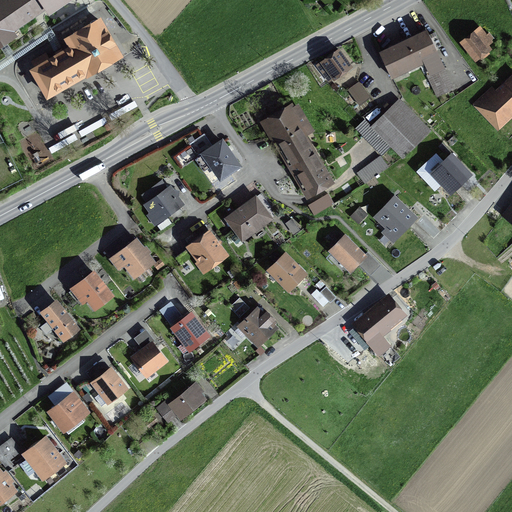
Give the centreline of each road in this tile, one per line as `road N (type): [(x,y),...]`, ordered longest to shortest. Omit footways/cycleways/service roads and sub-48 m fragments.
road 1 (residential): [(93,511),(240,385),(445,246),(511,173)]
road 2 (primary): [(197,110),(403,0)]
road 3 (primary): [(0,216),(197,110)]
road 4 (residential): [(0,421),(177,289)]
road 5 (track): [(397,511),(240,385)]
road 6 (unclassified): [(112,0),(197,110)]
